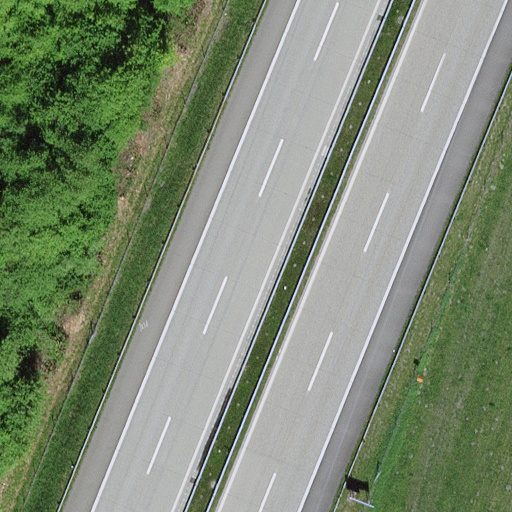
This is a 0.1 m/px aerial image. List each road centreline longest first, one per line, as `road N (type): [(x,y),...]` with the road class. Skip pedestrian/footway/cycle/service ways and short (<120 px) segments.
road 1 (motorway): [(342,0),(137,511)]
road 2 (motorway): [(267,511),(471,0)]
